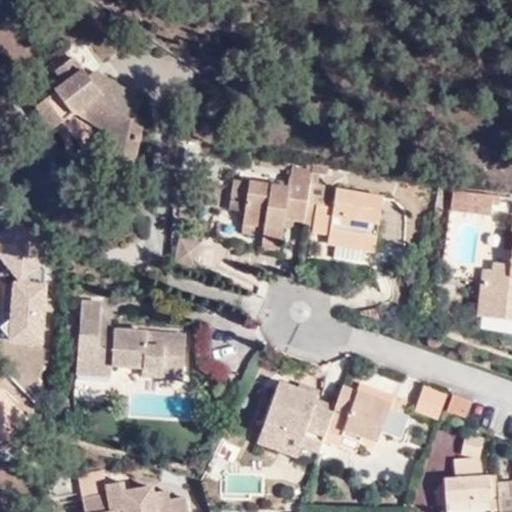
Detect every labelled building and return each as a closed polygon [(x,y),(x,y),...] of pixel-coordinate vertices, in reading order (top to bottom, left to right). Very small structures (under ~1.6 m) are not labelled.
[(60,88),(77,74),(70,62),(50,76),(60,88)] [(141,125),(132,116),(144,105),(93,75),(84,81),(77,74),(60,88),(30,114),(48,139),(76,118),(96,139),(90,163),(130,171),(141,125)] [(309,177),(287,175),(285,185),(307,189),(309,177)] [(283,194),(244,187),(238,228),(259,232),(258,239),(276,242),(278,228),(299,229),(307,189),(285,185),(283,194)] [(492,198),(453,193),(451,211),(489,217),(492,198)] [(331,253),(369,259),(379,205),(329,196),(326,211),(311,211),(307,241),(323,242),(323,252),(331,253)] [(511,225),(511,236),(511,235),(511,256),(511,267),(492,265),(491,272),(482,270),(475,318),(481,318),(511,322),(511,225)] [(259,232),(238,228),(236,239),(257,244),(258,239),(259,232)] [(194,266),(199,241),(181,236),(174,261),(177,262),(194,266)] [(256,250),(274,253),(276,242),(258,239),(257,244),(256,250)] [(329,265),(367,272),(369,259),(331,253),(329,265)] [(75,371),(110,374),(158,377),(157,386),(181,388),(183,339),(114,335),(100,321),(100,306),(79,306),(75,371)] [(479,330),(511,334),(511,322),(481,318),(479,330)] [(109,383),(157,386),(158,377),(110,374),(109,383)] [(332,408),(320,436),(344,444),(355,448),(359,440),(374,447),(388,408),(402,412),(406,400),(358,383),(355,391),(341,386),(332,408)] [(445,392),(424,385),(416,409),(436,417),(445,392)] [(284,439),(297,444),(301,436),(318,442),(320,436),(332,408),(314,401),(304,397),(277,386),(252,449),(275,458),(284,439)] [(307,390),(304,397),(314,401),(317,394),(307,390)] [(445,412),(465,418),(472,399),(451,393),(445,412)] [(318,442),(301,436),(297,444),(295,452),(311,458),(318,442)] [(458,456),(478,461),(482,444),(462,440),(458,456)] [(452,467),(454,480),(479,478),(477,464),(452,467)] [(486,503),(493,501),(492,477),(483,478),(486,503)] [(479,478),(454,480),(439,482),(442,511),(494,511),(493,501),(486,503),(483,478),(479,478)] [(493,501),(494,511),(511,511),(511,483),(500,484),(501,501),(493,501)] [(77,511),(183,511),(183,507),(169,509),(167,499),(153,501),(151,493),(125,498),(102,503),(101,495),(99,485),(73,489),(77,511)] [(101,495),(102,503),(125,498),(124,491),(101,495)]
